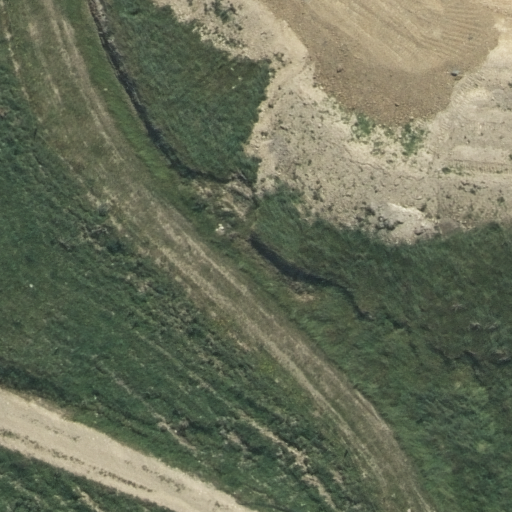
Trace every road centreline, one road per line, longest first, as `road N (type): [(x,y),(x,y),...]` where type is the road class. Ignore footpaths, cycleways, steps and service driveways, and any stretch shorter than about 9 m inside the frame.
road 1 (track): [(440,511),(88,67)]
road 2 (track): [(0,404),(204,496),(221,511)]
